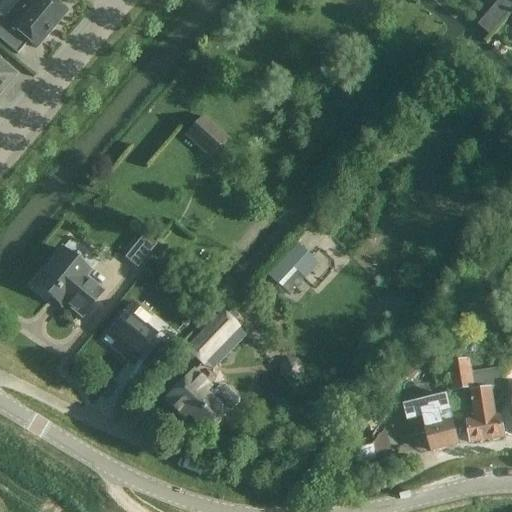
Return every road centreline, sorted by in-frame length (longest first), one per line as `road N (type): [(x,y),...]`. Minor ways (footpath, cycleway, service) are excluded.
road 1 (unclassified): [(236,511),(109,469),(0,403)]
road 2 (residential): [(111,8),(0,147)]
road 3 (unclassified): [(511,483),(360,511)]
